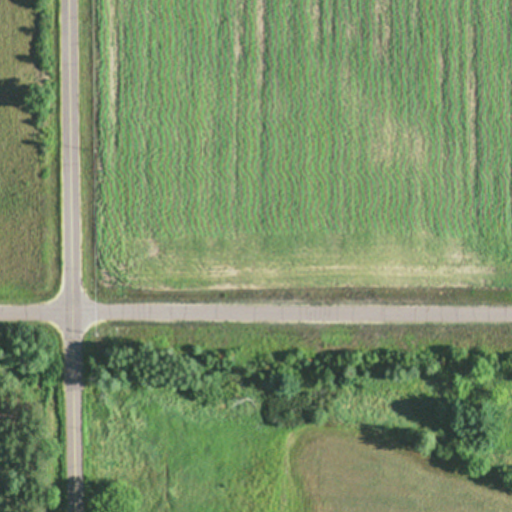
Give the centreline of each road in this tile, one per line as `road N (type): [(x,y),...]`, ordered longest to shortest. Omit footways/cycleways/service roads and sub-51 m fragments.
road 1 (secondary): [(76,511),(67,0)]
road 2 (residential): [(511,311),(0,309)]
